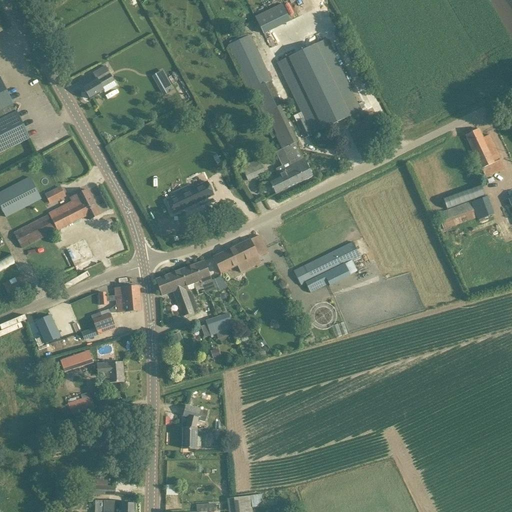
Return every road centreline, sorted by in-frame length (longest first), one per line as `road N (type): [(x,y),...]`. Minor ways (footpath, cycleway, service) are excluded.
road 1 (unclassified): [(143,261),(201,247),(511,97)]
road 2 (tertiary): [(143,261),(125,203),(9,0)]
road 3 (tertiary): [(157,511),(154,305),(143,261)]
road 4 (unclassified): [(143,261),(0,323)]
